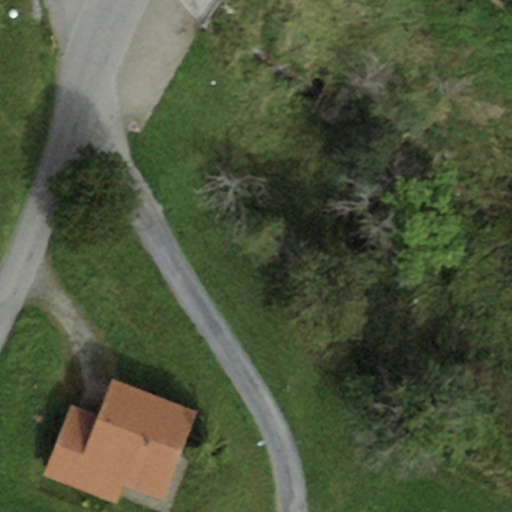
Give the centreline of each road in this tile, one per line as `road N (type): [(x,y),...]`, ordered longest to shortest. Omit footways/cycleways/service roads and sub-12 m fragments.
road 1 (track): [(78,110),(260,394),(296,471),(301,511)]
road 2 (residential): [(123,0),(95,50),(0,307)]
